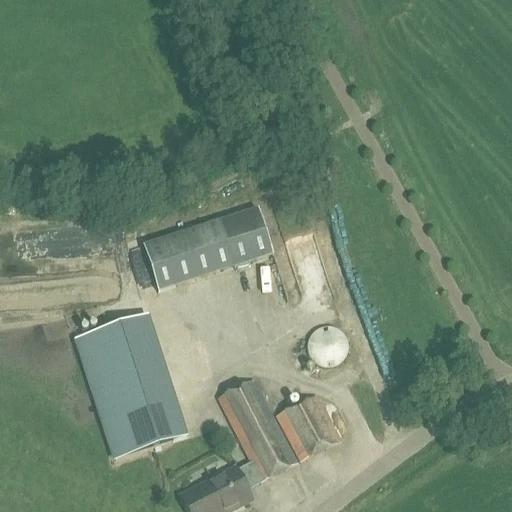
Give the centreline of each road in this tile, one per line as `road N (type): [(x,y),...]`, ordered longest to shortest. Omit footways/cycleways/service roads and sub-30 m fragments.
road 1 (unclassified): [(399,456),(327,228),(291,180)]
road 2 (unclassified): [(399,456),(511,387)]
